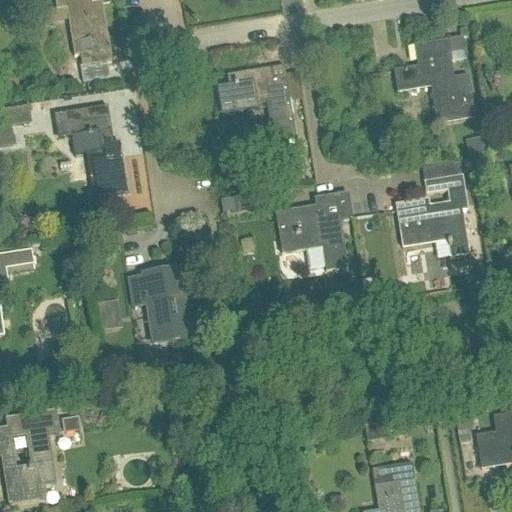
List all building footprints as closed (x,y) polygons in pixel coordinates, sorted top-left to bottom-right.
[(91,8),(90,0),(54,0),(57,14),(66,13),(70,37),(87,34),(93,69),(112,66),(102,6),(91,8)] [(454,82),(448,44),(419,49),(410,50),(412,66),(421,64),(422,70),(394,75),(397,94),(435,88),(437,99),(432,100),(437,129),(475,123),(468,80),(454,82)] [(297,145),(291,107),(285,70),(228,79),(229,91),(217,92),(221,115),(271,107),(278,148),(297,145)] [(0,114),(0,130),(30,127),(28,111),(0,114)] [(71,141),(72,142),(75,161),(93,158),(96,179),(90,180),(95,216),(117,212),(116,201),(127,199),(121,159),(115,160),(109,122),(82,126),(80,114),(60,117),(64,142),(71,141)] [(300,163),(276,168),(280,189),(303,185),(300,163)] [(57,186),(61,174),(49,169),(44,181),(57,186)] [(448,246),(450,262),(470,259),(463,215),(469,214),(463,180),(425,186),(426,195),(448,191),(450,207),(430,210),(429,205),(396,210),(403,253),(448,246)] [(326,275),(347,272),(340,224),(352,223),(349,198),(337,200),(314,203),(316,211),(276,217),(282,258),(322,252),(326,275)] [(0,339),(4,339),(0,311),(0,288),(8,288),(6,274),(25,271),(23,255),(0,258),(0,339)] [(191,342),(183,291),(197,288),(194,272),(180,274),(180,273),(143,279),(143,281),(129,283),(133,311),(147,309),(154,348),(191,342)] [(103,338),(123,335),(118,307),(98,311),(103,338)] [(44,503),(42,490),(55,488),(53,475),(48,441),(60,439),(56,416),(6,424),(7,433),(0,433),(0,462),(1,462),(9,509),(31,505),(44,503)] [(511,418),(494,421),(496,438),(476,441),(481,474),(511,468),(511,418)] [(418,511),(412,469),(372,476),(377,508),(379,508),(379,511),(418,511)]
